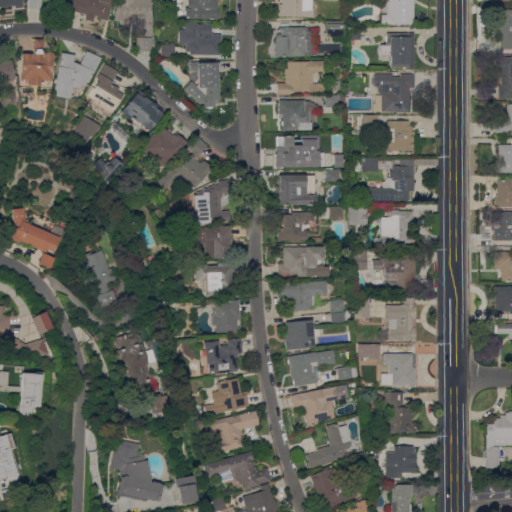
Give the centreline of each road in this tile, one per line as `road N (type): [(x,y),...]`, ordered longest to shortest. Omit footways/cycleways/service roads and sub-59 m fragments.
road 1 (residential): [(304,511),(267,399),(258,322),(246,0)]
road 2 (tertiary): [(453,298),(452,0)]
road 3 (residential): [(79,511),(74,340),(38,279),(0,258)]
road 4 (residential): [(248,147),(214,134),(125,56),(68,32),(0,31)]
road 5 (tertiary): [(453,511),(452,381)]
